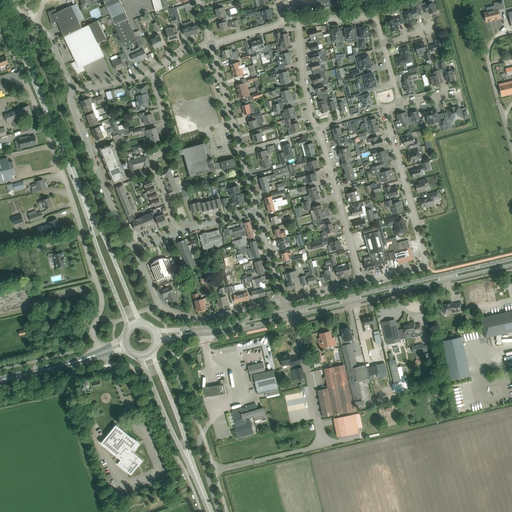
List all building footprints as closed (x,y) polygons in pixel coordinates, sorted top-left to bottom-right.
[(103,0),(115,25),(128,19),(119,0),(103,0)] [(316,0),(319,9),(338,4),(337,0),(316,0)] [(486,22),(500,18),(498,10),(504,8),(503,1),(494,3),(496,10),(484,13),(486,22)] [(422,6),(423,8),(425,13),(428,11),(430,14),(431,13),(432,14),(435,13),(435,11),(437,11),(433,2),(427,5),(427,4),(422,6)] [(77,4),(72,6),(79,21),(84,19),(77,4)] [(391,7),(393,14),(399,11),(396,5),(391,7)] [(72,66),(78,74),(85,70),(83,67),(104,57),(102,52),(98,43),(107,39),(106,37),(104,33),(98,21),(82,28),(79,21),(72,6),(71,6),(57,12),(55,9),(48,12),(48,11),(48,12),(51,21),(52,20),(53,23),(57,21),(76,61),(72,63),(73,66),(72,66)] [(108,14),(105,7),(100,9),(102,14),(103,17),(108,14)] [(224,16),(225,19),(232,17),(234,16),(233,14),(231,15),(230,10),(225,11),(224,7),(215,10),(218,17),(224,16)] [(178,23),(174,8),(169,9),(172,18),(170,18),(172,24),(178,23)] [(407,23),(408,23),(409,24),(415,21),(414,17),(420,15),(417,8),(411,11),(411,12),(405,15),(407,20),(406,21),(407,23)] [(249,16),(257,14),(257,16),(263,15),(264,19),(272,17),(270,9),(260,12),(257,13),(256,10),(247,12),(249,16)] [(226,21),(226,19),(221,20),(222,23),(219,24),(221,31),(228,29),(235,27),(239,26),(242,26),(239,15),(236,16),(237,20),(234,21),(229,22),(230,25),(227,26),(226,21)] [(398,25),(404,23),(401,16),(395,19),(394,18),(387,22),(391,32),(392,31),(393,32),(395,31),(396,30),(399,28),(398,25)] [(115,25),(123,43),(125,46),(135,41),(133,39),(135,38),(136,39),(137,39),(136,37),(128,19),(115,25)] [(188,22),(189,27),(192,34),(194,34),(195,35),(198,34),(198,33),(196,25),(192,26),(191,21),(188,22)] [(167,32),(168,36),(169,41),(178,38),(175,26),(170,28),(171,29),(172,31),(167,32)] [(192,34),(189,27),(183,29),(184,31),(185,36),(186,36),(186,37),(189,36),(189,35),(192,34)] [(357,37),(358,42),(359,49),(366,48),(365,38),(364,38),(364,37),(368,36),(367,27),(359,28),(360,36),(357,37)] [(344,43),(343,35),(340,36),(339,29),(337,29),(337,28),(334,29),(332,30),(333,42),(336,41),(336,44),(344,43)] [(352,42),(358,42),(357,37),(357,33),(354,33),(353,28),(345,29),(346,39),(352,38),(352,40),(351,40),(352,42)] [(319,38),(324,37),(330,35),(329,33),(323,35),(322,31),(318,32),(317,29),(308,32),(310,37),(316,36),(316,39),(319,38)] [(280,41),(280,42),(290,39),(288,33),(281,35),(280,32),(275,33),(276,38),(276,39),(280,38),(281,41),(280,41)] [(133,39),(135,41),(136,41),(139,47),(136,49),(141,59),(147,56),(142,45),(144,44),(144,45),(145,45),(140,35),(136,37),(137,39),(136,39),(135,38),(133,39)] [(151,41),(152,44),(155,49),(164,44),(159,35),(155,36),(156,39),(151,41)] [(319,38),(316,39),(313,40),(314,43),(309,45),(310,48),(309,48),(310,50),(311,51),(319,48),(318,45),(320,44),(319,38)] [(430,46),(431,50),(432,52),(437,50),(438,51),(445,49),(442,38),(434,40),(436,45),(434,45),(434,44),(430,46)] [(262,39),(256,41),(259,50),(260,54),(265,53),(266,59),(271,58),(271,57),(270,54),(269,52),(266,53),(262,39)] [(273,51),(274,53),(278,52),(279,51),(284,50),(284,47),(290,46),(289,39),(290,39),(280,42),(276,43),(278,50),(276,50),(273,51)] [(259,50),(256,41),(251,42),(252,49),(249,49),(250,53),(251,54),(252,57),(254,65),(257,64),(257,59),(258,59),(257,55),(260,54),(259,50)] [(125,46),(123,43),(120,44),(124,52),(129,50),(134,62),(141,59),(136,49),(131,51),(130,49),(127,50),(125,46)] [(415,49),(416,49),(418,53),(423,52),(426,61),(432,59),(430,50),(426,51),(425,48),(424,43),(415,45),(416,46),(415,47),(415,49)] [(400,49),(402,56),(397,58),(398,62),(397,62),(398,66),(401,65),(401,64),(412,62),(409,52),(408,47),(400,49)] [(224,58),(229,57),(230,57),(230,59),(238,56),(236,50),(232,52),(231,49),(228,50),(222,51),(224,58)] [(317,59),(318,62),(319,62),(324,61),(329,60),(328,57),(326,58),(325,54),(326,54),(325,50),(317,52),(318,53),(310,55),(310,56),(310,58),(311,58),(312,61),(317,59)] [(281,60),(291,58),(289,52),(280,54),(282,60),(281,60)] [(111,59),(114,66),(116,70),(125,66),(122,61),(126,59),(123,53),(111,59)] [(358,60),(359,63),(371,60),(370,57),(369,57),(368,54),(363,56),(362,54),(358,55),(358,54),(348,56),(349,60),(358,60)] [(6,56),(1,58),(0,58),(0,66),(0,67),(8,64),(6,56)] [(291,58),(281,60),(283,66),(292,64),(290,58),(291,58)] [(371,60),(359,63),(361,70),(371,67),(371,64),(371,60)] [(444,60),(438,62),(440,69),(443,68),(444,72),(445,76),(446,76),(447,82),(454,80),(453,75),(452,70),(451,70),(450,67),(446,68),(444,60)] [(230,64),(232,71),(242,68),(239,69),(239,66),(241,66),(240,62),(235,63),(230,64)] [(318,62),(311,64),(311,65),(310,65),(311,67),(312,70),(318,68),(319,72),(326,70),(325,64),(320,65),(319,62),(318,62)] [(433,72),(429,73),(433,86),(440,84),(439,78),(442,78),(441,73),(440,69),(438,62),(434,63),(436,71),(433,72)] [(254,65),(249,67),(252,77),(257,75),(254,65)] [(416,67),(408,70),(409,73),(410,73),(411,78),(414,77),(417,76),(416,73),(418,73),(416,67)] [(242,68),(232,71),(234,78),(239,76),(244,75),(242,68)] [(289,79),(288,79),(288,76),(289,76),(287,71),(277,74),(276,71),(269,73),(271,79),(279,76),(282,85),(289,83),(289,82),(290,82),(289,79)] [(360,81),(361,83),(375,79),(374,75),(373,75),(373,73),(363,75),(362,76),(362,79),(360,81)] [(312,77),(312,78),(312,80),(313,80),(314,83),(319,82),(320,85),(328,82),(326,77),(322,78),(321,75),(312,77)] [(405,82),(403,83),(404,86),(405,86),(406,93),(415,91),(413,86),(413,85),(412,85),(411,80),(410,81),(410,78),(409,78),(405,79),(405,82)] [(375,79),(361,83),(362,88),(360,88),(361,92),(369,90),(368,88),(376,86),(376,83),(377,83),(375,79)] [(511,81),(499,84),(502,96),(511,93),(511,81)] [(236,85),(238,92),(243,90),(248,89),(246,82),(236,85)] [(328,92),(327,88),(330,87),(328,82),(320,85),(314,86),(315,87),(314,87),(315,89),(316,92),(322,90),(323,94),(325,93),(328,92)] [(134,96),(137,95),(137,99),(139,99),(139,100),(134,101),(136,107),(144,106),(144,107),(149,106),(147,94),(148,94),(146,85),(135,88),(132,89),(132,88),(126,89),(128,97),(134,96)] [(243,90),(238,92),(240,98),(246,96),(248,100),(250,100),(253,99),(262,96),(260,86),(256,87),(258,93),(250,96),(248,89),(243,90)] [(281,94),(282,97),(291,95),(289,89),(277,93),(278,95),(281,94)] [(323,94),(322,94),(324,100),(318,102),(321,113),(322,113),(324,113),(324,112),(327,112),(325,106),(328,105),(328,102),(327,99),(325,93),(323,94)] [(362,99),(363,102),(372,99),(372,96),(370,97),(370,94),(357,97),(358,100),(362,99)] [(273,105),(274,109),(280,108),(279,104),(280,104),(292,101),(291,95),(282,97),(277,99),(279,104),(273,105)] [(330,99),(327,99),(328,102),(328,105),(330,111),(331,110),(331,111),(333,110),(336,109),(334,103),(337,103),(337,102),(337,100),(336,97),(335,95),(332,96),(332,98),(330,98),(330,99)] [(339,99),(337,100),(337,102),(337,103),(340,111),(341,111),(342,111),(343,110),(345,109),(344,104),(347,103),(346,97),(341,98),(339,99)] [(81,101),(83,107),(91,104),(93,103),(91,98),(89,99),(88,98),(86,99),(83,100),(81,101)] [(372,99),(363,102),(360,103),(362,109),(365,108),(365,107),(373,105),(372,102),(373,102),(372,99)] [(252,103),(247,105),(242,106),(244,115),(255,112),(252,103)] [(91,104),(83,107),(85,113),(93,110),(91,104)] [(4,115),(6,119),(8,124),(21,119),(20,117),(24,116),(24,117),(27,116),(32,114),(29,106),(4,115)] [(447,110),(448,114),(449,117),(446,118),(449,129),(453,128),(450,118),(453,117),(453,118),(454,118),(454,119),(455,119),(456,119),(457,118),(457,117),(457,116),(461,115),(462,118),(465,118),(465,119),(468,119),(465,108),(460,109),(459,106),(454,108),(454,107),(451,107),(451,108),(447,110)] [(282,113),(282,115),(295,112),(295,111),(294,112),(293,107),(283,109),(284,112),(282,113)] [(428,125),(440,122),(442,127),(447,126),(445,118),(439,120),(436,109),(430,110),(430,111),(425,113),(428,120),(427,121),(428,125)] [(148,111),(143,113),(139,114),(140,119),(143,118),(145,125),(154,122),(152,114),(148,115),(148,111)] [(410,113),(411,117),(408,117),(410,124),(413,123),(413,121),(418,120),(420,128),(425,126),(423,119),(420,119),(418,111),(410,113)] [(86,115),(89,121),(96,118),(94,112),(91,114),(86,115)] [(282,124),(286,123),(291,121),(290,118),(297,117),(295,112),(282,115),(286,114),(287,119),(281,121),(282,124)] [(101,122),(102,124),(110,121),(113,119),(112,117),(112,116),(110,113),(108,114),(109,119),(101,122)] [(397,114),(398,119),(397,119),(398,124),(402,123),(403,127),(410,125),(410,124),(408,117),(405,118),(404,113),(400,114),(400,113),(397,114)] [(254,120),(254,121),(249,122),(251,129),(258,127),(263,125),(262,121),(264,121),(262,115),(259,116),(253,118),(254,120)] [(96,118),(89,121),(91,127),(95,125),(98,124),(96,118)] [(366,128),(369,127),(378,124),(377,122),(376,118),(364,121),(366,128)] [(350,121),(352,128),(352,130),(353,130),(355,134),(358,133),(356,127),(354,120),(350,121)] [(114,122),(115,126),(119,135),(125,133),(124,129),(120,130),(116,121),(114,122)] [(291,121),(286,123),(287,128),(291,127),(292,131),(300,129),(298,123),(292,124),(291,121)] [(378,124),(369,127),(371,133),(379,131),(378,127),(379,127),(378,124)] [(92,129),(94,135),(102,132),(99,126),(96,128),(92,129)] [(115,126),(113,127),(113,128),(111,129),(112,132),(111,133),(112,134),(113,133),(114,134),(112,135),(113,138),(119,136),(119,135),(115,126)] [(146,137),(158,134),(156,128),(151,129),(145,131),(147,137),(146,137)] [(102,132),(94,135),(96,140),(101,139),(104,137),(102,132)] [(253,135),(255,142),(262,140),(263,140),(265,140),(266,139),(265,135),(264,135),(263,132),(253,135)] [(358,134),(360,140),(367,138),(365,132),(358,134)] [(158,134),(146,137),(147,141),(148,141),(149,144),(159,141),(158,134)] [(19,138),(21,148),(37,144),(35,136),(28,138),(27,136),(19,138)] [(344,136),(334,139),(334,142),(336,141),(337,144),(348,141),(346,136),(345,137),(344,136)] [(377,136),(373,138),(367,139),(368,142),(373,141),(375,147),(384,145),(382,138),(377,140),(376,137),(378,137),(377,136)] [(412,136),(407,137),(403,138),(405,146),(408,145),(409,149),(420,146),(418,141),(414,142),(412,136)] [(299,141),(299,145),(300,145),(303,144),(306,156),(315,154),(313,149),(314,148),(313,143),(307,144),(307,143),(306,139),(299,141)] [(100,151),(102,155),(115,150),(112,142),(107,144),(108,145),(99,148),(100,151)] [(216,170),(214,164),(209,145),(210,145),(210,144),(210,143),(210,142),(209,142),(208,142),(195,146),(194,145),(192,145),(192,146),(180,150),(179,150),(179,151),(179,152),(179,153),(179,154),(180,154),(181,154),(184,153),(190,176),(216,170)] [(284,152),(278,153),(281,163),(286,162),(285,159),(287,158),(286,156),(293,153),(290,143),(282,146),(284,152)] [(417,148),(418,149),(408,152),(409,157),(408,158),(409,163),(415,161),(415,160),(421,158),(420,158),(422,156),(423,154),(423,151),(421,146),(417,148)] [(373,160),(388,156),(387,153),(386,153),(385,150),(380,152),(380,148),(372,151),(373,156),(372,156),(373,160)] [(104,160),(105,162),(118,156),(115,150),(102,155),(104,160)] [(258,153),(259,159),(261,159),(263,169),(271,166),(269,157),(267,158),(265,151),(258,153)] [(145,156),(141,158),(143,167),(150,166),(146,153),(144,153),(145,156)] [(118,156),(105,162),(113,184),(126,179),(125,175),(123,169),(127,168),(126,163),(121,164),(118,156)] [(134,156),(134,159),(137,169),(137,168),(143,167),(141,158),(137,159),(136,156),(134,156)] [(388,156),(373,160),(375,164),(377,169),(381,168),(385,167),(384,164),(389,162),(388,159),(389,159),(388,156)] [(137,169),(134,159),(130,160),(130,157),(127,158),(129,166),(131,171),(137,169)] [(7,158),(0,159),(0,171),(14,168),(12,161),(8,162),(7,158)] [(234,158),(214,164),(216,170),(222,168),(223,170),(236,166),(234,158)] [(317,160),(308,162),(305,163),(305,160),(296,163),(297,167),(303,165),(304,170),(305,170),(313,168),(318,167),(317,162),(318,162),(317,160)] [(413,177),(413,178),(422,176),(420,171),(424,170),(430,169),(428,162),(422,163),(423,167),(420,168),(419,168),(415,169),(415,170),(411,171),(412,174),(413,177)] [(291,164),(282,167),(284,175),(289,173),(289,172),(293,171),(291,164)] [(31,166),(27,167),(28,171),(27,171),(28,174),(32,173),(32,175),(42,172),(41,168),(41,165),(40,165),(31,167),(31,166)] [(160,172),(163,178),(172,174),(171,171),(174,169),(173,169),(173,167),(160,172)] [(259,178),(261,185),(268,183),(267,180),(275,178),(275,177),(284,175),(282,167),(272,169),(274,174),(266,176),(259,178)] [(12,175),(15,174),(14,168),(0,171),(0,182),(13,180),(12,175)] [(381,168),(377,169),(373,170),(371,171),(372,175),(372,176),(373,176),(374,176),(376,175),(381,174),(383,182),(393,179),(391,173),(392,173),(391,170),(382,172),(381,168)] [(315,173),(310,174),(306,175),(305,176),(304,173),(296,175),(297,180),(305,178),(307,177),(308,183),(312,182),(317,180),(315,173)] [(163,178),(166,184),(180,178),(179,176),(174,178),(172,174),(163,178)] [(167,190),(168,190),(177,186),(175,182),(181,180),(180,178),(166,184),(168,190),(167,190)] [(43,179),(38,181),(36,182),(37,183),(31,185),(32,189),(35,188),(36,191),(37,192),(42,190),(42,189),(47,187),(46,184),(45,184),(43,179)] [(144,184),(145,188),(154,185),(151,179),(140,183),(141,185),(144,184)] [(427,179),(425,179),(421,181),(422,184),(416,186),(418,193),(422,191),(426,190),(425,187),(429,186),(427,179)] [(13,184),(15,190),(24,187),(23,182),(13,184)] [(268,183),(261,185),(263,192),(270,190),(274,189),(273,186),(269,187),(268,183)] [(370,185),(369,185),(366,187),(368,194),(371,193),(370,188),(373,188),(374,192),(382,190),(380,186),(377,187),(376,183),(375,184),(374,183),(371,184),(370,185)] [(128,217),(130,222),(136,219),(134,213),(133,210),(135,209),(131,198),(129,194),(127,195),(124,189),(123,184),(116,187),(127,216),(128,216),(128,217)] [(144,194),(145,195),(156,191),(154,185),(145,188),(147,192),(144,194)] [(181,192),(181,194),(187,193),(186,189),(182,190),(181,189),(179,190),(177,186),(168,190),(170,196),(181,192)] [(228,188),(231,197),(242,194),(242,193),(240,194),(238,186),(228,188)] [(308,189),(309,195),(319,192),(318,192),(316,186),(308,189)] [(398,195),(398,194),(399,193),(398,191),(397,190),(396,187),(391,189),(390,186),(385,188),(384,188),(386,194),(389,193),(390,197),(398,195)] [(149,196),(150,200),(158,197),(156,191),(145,195),(146,197),(149,196)] [(357,191),(351,192),(347,194),(349,202),(357,200),(356,196),(358,195),(357,191)] [(420,200),(420,201),(419,201),(420,204),(421,204),(422,207),(428,206),(433,205),(434,204),(433,200),(440,199),(438,191),(433,193),(428,194),(429,198),(420,200)] [(319,192),(309,195),(307,196),(308,199),(311,198),(312,201),(320,199),(319,192)] [(242,194),(231,197),(234,196),(235,200),(231,201),(232,205),(235,204),(235,205),(236,205),(238,205),(239,204),(238,204),(245,202),(242,194)] [(265,198),(267,205),(273,203),(276,202),(279,202),(286,200),(287,200),(286,197),(272,200),(271,196),(265,198)] [(158,197),(150,200),(152,204),(149,206),(150,208),(156,205),(161,203),(158,197)] [(49,198),(45,200),(42,200),(38,202),(39,205),(43,203),(45,209),(52,207),(49,198)] [(402,207),(401,205),(400,201),(392,203),(391,200),(385,201),(387,207),(391,206),(393,213),(397,212),(402,211),(401,207),(402,207)] [(273,203),(267,205),(269,212),(279,210),(276,202),(273,203)] [(363,202),(357,203),(352,204),(353,208),(351,208),(353,216),(363,213),(362,206),(364,206),(363,202)] [(310,211),(311,214),(314,213),(324,211),(324,210),(323,211),(321,205),(313,207),(313,210),(310,211)] [(164,214),(156,217),(158,223),(159,227),(168,224),(166,219),(170,217),(166,208),(162,209),(164,214)] [(314,213),(311,214),(313,220),(313,224),(317,223),(316,220),(325,217),(324,211),(314,213)] [(136,219),(130,222),(132,221),(136,231),(158,223),(156,217),(153,212),(136,219)] [(377,212),(367,215),(369,221),(379,218),(377,212)] [(37,213),(29,216),(31,222),(39,219),(37,213)] [(276,216),(275,216),(271,218),(273,224),(277,223),(278,223),(277,219),(283,217),(282,214),(277,216),(276,216)] [(21,215),(12,218),(14,224),(23,221),(21,215)] [(394,217),(389,218),(385,219),(387,226),(395,224),(397,229),(394,230),(395,235),(399,234),(398,233),(402,232),(403,234),(404,233),(408,232),(405,223),(404,223),(402,218),(394,221),(393,218),(394,218),(394,217)] [(48,224),(39,227),(38,228),(40,235),(50,231),(52,230),(52,232),(60,229),(57,219),(49,221),(50,224),(48,225),(48,224)] [(364,219),(359,220),(354,222),(356,229),(367,227),(364,219)] [(321,233),(322,239),(328,238),(328,236),(333,235),(337,234),(336,228),(335,228),(334,226),(333,226),(332,224),(332,223),(331,224),(330,220),(319,223),(320,227),(323,226),(324,232),(324,233),(321,233)] [(241,227),(232,230),(234,234),(235,234),(236,234),(252,229),(250,221),(245,223),(244,222),(240,223),(241,227)] [(279,228),(279,229),(274,230),(276,237),(281,235),(282,237),(286,236),(285,230),(287,230),(285,224),(284,224),(279,226),(279,228)] [(363,231),(370,256),(371,258),(375,257),(376,261),(373,262),(375,270),(385,267),(384,265),(386,264),(387,262),(387,261),(391,260),(387,246),(385,240),(381,226),(363,231)] [(252,229),(236,234),(235,234),(234,234),(235,238),(248,235),(249,238),(250,238),(254,237),(252,229)] [(201,241),(204,250),(223,245),(221,238),(221,236),(220,236),(219,230),(216,231),(206,233),(206,234),(207,234),(204,235),(203,234),(199,235),(200,235),(200,237),(201,241)] [(284,241),(282,241),(278,242),(280,249),(286,247),(285,244),(291,242),(289,236),(283,238),(284,241)] [(335,237),(331,239),(327,239),(329,246),(331,245),(333,250),(341,248),(339,240),(336,241),(335,237)] [(179,248),(180,249),(188,246),(185,239),(177,243),(179,246),(180,248),(179,248)] [(395,253),(395,255),(397,260),(397,259),(398,264),(408,261),(414,259),(410,246),(408,240),(399,242),(401,248),(398,249),(398,252),(395,253)] [(239,254),(242,253),(246,252),(252,250),(258,248),(256,241),(250,242),(252,248),(247,249),(246,248),(245,249),(244,245),(244,242),(235,244),(235,245),(236,248),(239,247),(240,250),(238,251),(239,254)] [(310,245),(311,250),(324,247),(323,241),(310,245)] [(182,254),(182,255),(190,252),(188,246),(180,249),(181,252),(182,253),(182,254)] [(221,248),(226,268),(227,268),(244,263),(248,262),(247,257),(243,258),(242,254),(237,255),(237,257),(236,258),(235,255),(226,258),(224,248),(221,248)] [(287,252),(286,253),(281,254),(284,261),(289,260),(288,255),(291,254),(290,251),(287,252)] [(63,252),(54,255),(53,253),(48,254),(49,258),(54,257),(57,267),(56,267),(56,268),(61,267),(62,267),(62,266),(66,265),(63,253),(63,252)] [(185,261),(185,262),(193,259),(190,252),(182,255),(184,259),(185,260),(185,261)] [(371,258),(370,256),(363,258),(367,271),(374,269),(375,270),(373,262),(376,261),(375,257),(371,258)] [(175,276),(167,259),(165,258),(164,258),(162,258),(160,259),(159,259),(157,260),(156,260),(155,261),(154,262),(153,263),(152,264),(151,266),(157,281),(159,284),(168,281),(166,276),(169,275),(170,278),(175,276)] [(193,259),(185,262),(186,265),(187,265),(188,267),(187,267),(188,268),(196,265),(193,259)] [(309,272),(307,273),(309,284),(316,282),(315,276),(314,273),(315,273),(314,268),(311,259),(306,260),(309,272)] [(254,262),(256,269),(263,267),(261,260),(254,262)] [(323,266),(325,271),(325,274),(323,275),(323,276),(324,281),(331,279),(330,274),(330,273),(329,270),(332,269),(331,264),(323,266)] [(346,267),(343,268),(345,275),(352,273),(349,264),(346,265),(346,267)] [(252,270),(248,271),(249,273),(251,273),(252,274),(257,272),(258,275),(260,275),(265,273),(263,267),(256,269),(252,270)] [(345,275),(343,268),(339,269),(339,267),(335,268),(337,272),(338,277),(345,275)] [(286,279),(287,283),(290,282),(289,279),(293,278),(297,277),(296,271),(287,273),(288,278),(286,279)] [(309,284),(307,273),(305,273),(306,275),(301,277),(303,286),(307,285),(307,284),(309,284)] [(202,284),(204,284),(206,292),(210,291),(207,278),(201,279),(202,284)] [(244,288),(240,289),(241,293),(242,301),(249,299),(247,292),(247,288),(249,288),(247,281),(246,278),(243,279),(242,280),(244,288)] [(262,284),(262,282),(261,278),(255,279),(258,290),(259,297),(265,295),(264,288),(265,287),(264,283),(262,284)] [(290,282),(287,283),(289,289),(290,289),(292,289),(292,288),(295,287),(294,281),(293,278),(289,279),(290,282)] [(170,285),(165,287),(161,289),(164,298),(167,297),(169,302),(176,299),(174,294),(170,285)] [(232,285),(228,286),(230,292),(233,291),(235,302),(242,301),(241,293),(240,289),(235,290),(234,286),(232,286),(232,285)] [(484,290),(479,291),(479,290),(476,291),(471,293),(472,297),(471,297),(472,300),(473,300),(473,301),(476,300),(476,302),(484,300),(483,298),(486,298),(488,297),(490,304),(496,302),(494,293),(488,294),(488,295),(485,295),(484,290)] [(222,297),(216,298),(217,303),(219,303),(219,306),(227,304),(226,299),(224,291),(221,292),(222,297)] [(193,295),(194,301),(195,305),(196,305),(198,311),(206,309),(205,305),(209,304),(207,297),(200,299),(198,293),(193,295)] [(442,306),(443,311),(443,314),(451,312),(451,313),(463,310),(461,303),(453,304),(452,303),(442,306)] [(511,310),(481,318),(485,338),(511,331),(511,310)] [(363,319),(364,322),(365,325),(371,324),(372,330),(376,329),(373,316),(363,319)] [(386,340),(405,335),(404,329),(397,330),(396,325),(396,323),(395,322),(394,321),(392,321),(391,321),(389,321),(382,323),(386,340)] [(403,326),(404,328),(404,329),(405,335),(406,338),(411,336),(411,334),(411,333),(422,331),(420,324),(415,325),(414,322),(410,323),(410,324),(403,326)] [(341,346),(347,369),(346,369),(353,400),(362,398),(358,382),(363,381),(364,384),(370,382),(366,365),(357,367),(351,343),(348,344),(347,340),(352,339),(351,333),(351,330),(350,330),(349,327),(341,329),(343,335),(339,336),(341,346)] [(331,339),(330,337),(329,332),(324,333),(325,334),(321,335),(321,338),(318,338),(320,344),(323,343),(323,346),(332,343),(332,345),(336,344),(334,338),(331,339)] [(462,337),(442,341),(450,380),(470,376),(462,337)] [(411,346),(413,353),(416,353),(430,350),(429,346),(429,344),(424,346),(423,343),(411,346)] [(313,355),(315,364),(321,362),(319,353),(313,355)] [(280,356),(281,361),(282,365),(291,363),(292,366),(297,365),(295,357),(290,358),(289,354),(280,356)] [(258,394),(266,392),(267,396),(279,394),(278,389),(273,370),(265,372),(263,362),(247,366),(249,374),(250,374),(252,383),(255,383),(258,394)] [(377,378),(388,375),(385,363),(382,363),(367,367),(370,379),(374,378),(373,375),(377,374),(377,378)] [(396,363),(389,365),(394,384),(401,382),(396,363)] [(328,388),(322,389),(317,390),(323,416),(323,417),(328,416),(333,415),(334,419),(337,436),(358,432),(354,414),(354,415),(353,411),(354,411),(345,365),(324,369),(328,388)] [(302,367),(295,369),(298,379),(300,378),(304,377),(302,367)] [(224,393),(224,394),(227,393),(225,379),(220,380),(221,383),(218,384),(218,385),(220,394),(224,393)] [(220,394),(218,385),(203,387),(204,396),(220,394)] [(256,403),(250,405),(253,417),(254,419),(255,421),(266,418),(265,413),(263,407),(257,409),(256,403)] [(253,417),(250,405),(246,406),(247,407),(232,412),(233,415),(234,415),(237,426),(234,427),(237,438),(254,433),(250,420),(247,420),(246,418),(249,417),(250,418),(253,417)] [(116,424),(101,443),(121,460),(117,464),(131,475),(143,461),(131,451),(133,449),(135,451),(137,448),(135,447),(138,443),(132,438),(132,437),(116,424)] [(185,484),(181,486),(178,487),(179,490),(174,493),(175,495),(188,490),(185,484)]
